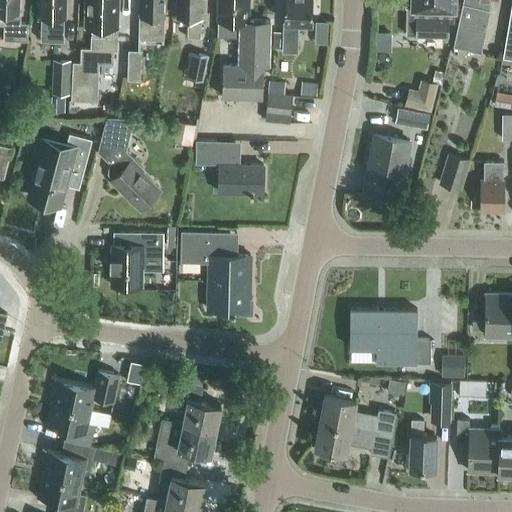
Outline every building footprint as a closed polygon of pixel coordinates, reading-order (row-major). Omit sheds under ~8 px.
[(0,0),(0,10),(4,11),(3,39),(27,39),(27,22),(20,22),(20,10),(18,10),(17,0),(0,0)] [(40,0),(40,1),(38,1),(38,15),(41,16),(40,40),(63,41),(64,16),(66,16),(66,2),(64,2),(64,0),(40,0)] [(116,50),(117,0),(84,0),(84,26),(91,26),(90,47),(79,47),(79,61),(72,61),(69,111),(95,112),(98,62),(112,63),(113,50),(116,50)] [(163,42),(164,0),(140,0),(141,0),(139,0),(138,38),(161,39),(161,42),(163,42)] [(202,17),(202,0),(177,0),(177,16),(188,17),(187,37),(200,37),(201,17),(202,17)] [(269,64),(270,20),(248,19),(248,0),(218,0),(218,20),(218,36),(239,36),(239,63),(223,63),(222,96),(263,97),(264,64),(269,64)] [(311,21),(311,0),(285,0),(286,4),(284,4),(284,20),(282,20),(282,30),(274,30),(274,39),(282,39),(281,51),(297,52),(298,21),(311,21)] [(454,0),(406,0),(405,34),(447,35),(448,20),(454,21),(454,0)] [(463,0),(454,45),(479,51),(488,9),(486,8),(488,0),(463,0)] [(511,0),(502,56),(511,57),(511,0)] [(141,48),(128,48),(127,77),(140,78),(141,48)] [(204,79),(209,55),(190,51),(185,76),(204,79)] [(69,93),(70,59),(53,58),(51,92),(69,93)] [(430,111),(437,82),(420,78),(417,89),(408,87),(403,104),(430,111)] [(290,113),(292,93),(284,93),(285,81),(268,79),(265,110),(290,113)] [(511,93),(496,91),(493,105),(511,107),(511,93)] [(396,106),(393,122),(425,128),(428,112),(396,106)] [(511,138),(511,112),(502,113),(501,138),(511,138)] [(127,140),(133,117),(107,116),(101,140),(127,140)] [(82,175),(92,138),(69,132),(65,145),(42,139),(27,193),(61,202),(69,172),(82,175)] [(397,200),(409,140),(375,133),(363,193),(397,200)] [(217,153),(217,140),(195,139),(195,152),(217,153)] [(139,209),(160,188),(131,159),(140,150),(131,141),(110,162),(119,170),(110,179),(139,209)] [(0,176),(3,178),(11,147),(0,143),(0,176)] [(461,190),(471,159),(448,152),(438,183),(461,190)] [(239,163),(240,153),(222,153),(221,163),(219,163),(218,191),(262,192),(263,164),(239,163)] [(502,209),(503,160),(483,160),(483,179),(481,179),(481,209),(502,209)] [(110,257),(110,270),(111,270),(111,285),(141,285),(141,268),(162,268),(162,244),(163,245),(163,232),(119,231),(119,243),(113,243),(112,243),(111,257),(110,257)] [(237,309),(237,313),(253,313),(253,297),(249,297),(249,288),(247,288),(247,276),(249,276),(250,253),(222,253),(222,231),(181,231),(181,260),(208,261),(207,309),(231,309),(231,311),(235,311),(235,309),(237,309)] [(511,292),(485,292),(484,319),(472,319),(472,328),(484,328),(484,335),(506,335),(506,341),(511,341),(511,292)] [(376,361),(431,361),(431,338),(416,337),(417,308),(350,308),(349,347),(376,347),(376,361)] [(447,372),(469,372),(470,352),(447,352),(447,372)] [(126,373),(140,378),(144,365),(130,360),(126,373)] [(51,400),(90,409),(93,396),(113,400),(119,374),(97,369),(93,385),(56,377),(51,400)] [(182,422),(215,429),(221,404),(200,400),(205,374),(182,369),(175,403),(186,405),(182,422)] [(405,380),(389,377),(386,391),(403,394),(405,380)] [(470,395),(471,380),(458,380),(458,394),(470,395)] [(449,422),(451,381),(428,381),(428,402),(429,402),(429,421),(449,422)] [(319,419),(392,433),(396,411),(378,408),(377,415),(354,410),(356,399),(324,393),(319,419)] [(46,423),(66,427),(63,440),(70,441),(90,445),(95,423),(88,421),(90,409),(51,400),(46,423)] [(215,429),(182,422),(161,418),(153,456),(163,458),(186,463),(189,450),(210,454),(215,429)] [(468,443),(467,470),(497,471),(499,428),(499,422),(490,422),(490,428),(468,427),(469,418),(456,418),(455,442),(468,443)] [(387,456),(392,433),(319,419),(314,446),(346,452),(348,441),(371,445),(370,452),(387,456)] [(422,435),(423,419),(411,419),(410,435),(409,468),(434,469),(436,436),(422,435)] [(497,471),(498,471),(511,471),(511,434),(500,434),(500,428),(499,428),(497,471)] [(42,472),(81,480),(84,468),(91,469),(96,447),(90,445),(70,441),(67,454),(47,449),(42,472)] [(183,477),(186,463),(163,458),(158,480),(169,483),(166,499),(199,506),(204,481),(183,477)] [(57,499),(55,511),(56,511),(82,511),(86,495),(79,493),(81,480),(42,472),(37,495),(57,499)] [(197,511),(199,506),(166,499),(162,511),(197,511)]
